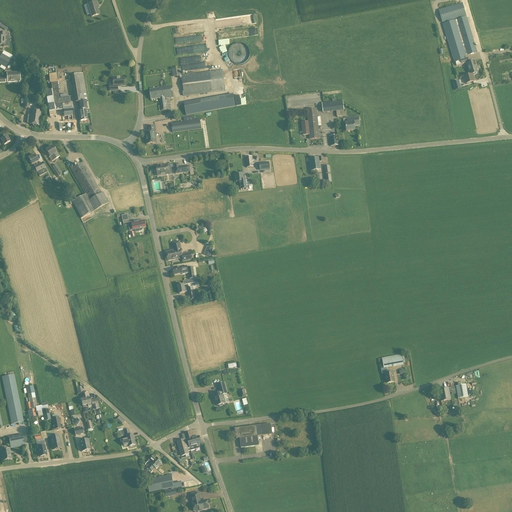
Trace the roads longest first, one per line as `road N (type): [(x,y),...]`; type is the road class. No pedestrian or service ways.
road 1 (unclassified): [(511,136),(358,151),(248,148),(137,163)]
road 2 (unclassified): [(203,427),(357,405),(511,357)]
road 3 (unclassified): [(203,427),(137,163)]
road 4 (unclassified): [(0,469),(127,454),(203,427)]
road 5 (unknown): [(188,478),(75,370)]
road 6 (unclassified): [(126,148),(138,128),(140,48),(158,0)]
road 7 (track): [(465,0),(504,137)]
